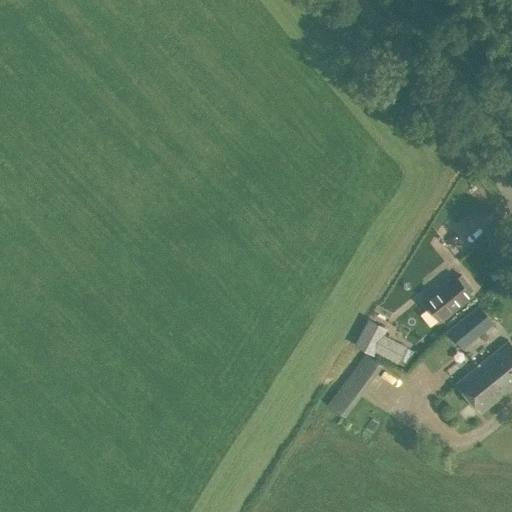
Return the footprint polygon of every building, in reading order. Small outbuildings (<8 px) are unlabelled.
[(461,274),(457,278),(455,275),(424,300),(440,321),(471,296),(469,293),(474,290),(461,274)] [(462,347),(493,322),(479,306),(448,331),(462,347)] [(381,333),(372,350),(405,367),(413,350),(381,333)] [(480,413),(511,386),(511,346),(508,341),(456,384),(480,413)] [(345,417),(383,366),(365,353),(328,404),(345,417)]
